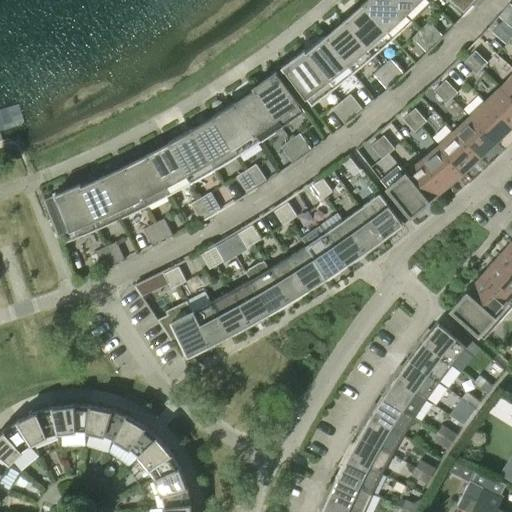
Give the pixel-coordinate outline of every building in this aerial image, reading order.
[(413,21),(392,0),(366,0),(362,4),(394,39),(413,21)] [(429,0),(392,0),(413,21),(432,3),(429,0)] [(471,4),(466,0),(449,0),(450,0),(464,13),(471,4)] [(362,4),(343,21),(374,56),(394,39),(362,4)] [(498,26),(511,38),(511,36),(511,27),(503,20),(498,26)] [(343,21),(324,37),(354,73),(374,56),(343,21)] [(421,30),(434,43),(442,35),(429,22),(421,30)] [(511,38),(498,26),(493,32),(506,44),(511,38)] [(434,43),(421,30),(412,38),(426,51),(434,43)] [(324,37),(306,51),(304,53),(333,90),(354,73),(324,37)] [(304,53),(306,51),(304,50),(281,67),(283,69),(284,69),(311,107),(333,90),(304,53)] [(469,56),(482,68),(487,63),(475,51),(469,56)] [(482,68),(469,56),(464,62),(476,74),(482,68)] [(382,67),(394,80),(403,73),(391,59),(382,67)] [(394,80),(382,67),(373,74),(386,88),(394,80)] [(255,89),(282,128),(304,112),(277,74),(276,71),(252,87),(254,89),(255,89)] [(511,73),(500,86),(511,97),(511,73)] [(446,80),(440,85),(452,98),(458,92),(446,80)] [(452,98),(440,85),(434,91),(446,103),(452,98)] [(511,97),(500,86),(485,101),(510,128),(511,126),(511,97)] [(255,89),(254,89),(234,103),(260,142),(282,128),(255,89)] [(350,94),(341,101),(353,116),(362,108),(350,94)] [(353,116),(341,101),(332,108),(344,123),(353,116)] [(485,101),(469,116),(494,143),(510,128),(485,101)] [(234,103),(213,116),(238,156),(260,142),(234,103)] [(409,113),(420,126),(427,121),(415,108),(409,113)] [(420,126),(409,113),(403,119),(414,132),(420,126)] [(238,156),(213,116),(191,129),(215,170),(238,156)] [(469,116),(453,131),(479,158),(494,143),(469,116)] [(215,170),(191,129),(170,142),(192,183),(215,170)] [(453,131),(438,146),(462,174),(479,158),(453,131)] [(300,133),(290,140),(301,155),(311,148),(300,133)] [(384,135),(377,140),(388,154),(394,149),(384,135)] [(301,155),(290,140),(281,147),(292,162),(301,155)] [(388,154),(377,140),(371,145),(382,159),(388,154)] [(192,183),(170,142),(147,154),(169,195),(192,183)] [(438,146),(421,159),(444,188),(462,174),(438,146)] [(147,154),(125,165),(146,207),(169,195),(147,154)] [(353,176),(360,171),(350,157),(343,162),(353,176)] [(421,159),(405,173),(428,202),(444,188),(421,159)] [(246,170),(256,186),(266,179),(256,164),(246,170)] [(125,165),(102,176),(122,219),(146,207),(125,165)] [(428,202),(405,173),(398,165),(380,180),(409,215),(408,216),(409,217),(428,202)] [(256,186),(246,170),(236,176),(247,192),(256,186)] [(102,176),(81,185),(79,186),(98,229),(122,219),(102,176)] [(316,183),(326,196),(332,192),(323,178),(316,183)] [(79,186),(81,185),(80,183),(54,194),(55,196),(44,200),(61,244),(74,240),(98,229),(79,186)] [(326,196),(316,183),(309,187),(319,201),(326,196)] [(201,198),(210,214),(220,208),(211,192),(201,198)] [(360,207),(383,238),(402,223),(400,220),(379,193),(360,207)] [(210,214),(201,198),(191,204),(200,220),(210,214)] [(281,206),(290,221),(297,216),(288,202),(281,206)] [(290,221),(281,206),(274,211),(283,225),(290,221)] [(360,207),(343,220),(365,251),(383,238),(360,207)] [(154,223),(162,240),(173,235),(164,218),(154,223)] [(343,220),(324,233),(346,264),(365,251),(343,220)] [(162,240),(154,223),(143,228),(152,245),(162,240)] [(245,229),(254,243),(261,239),(252,225),(245,229)] [(301,238),(306,245),(327,277),(346,264),(324,233),(320,226),(301,238)] [(254,243),(245,229),(238,233),(246,248),(254,243)] [(106,246),(113,263),(124,259),(116,242),(106,246)] [(511,247),(509,244),(494,260),(511,276),(511,247)] [(306,245),(288,257),(308,289),(327,277),(306,245)] [(113,263),(106,246),(95,251),(103,268),(113,263)] [(216,246),(208,250),(216,265),(224,261),(216,246)] [(216,265),(208,250),(201,254),(209,269),(216,265)] [(288,257),(269,269),(288,301),(308,289),(288,257)] [(511,276),(494,260),(480,277),(507,301),(508,300),(511,296),(511,276)] [(171,270),(179,285),(186,281),(178,266),(171,270)] [(269,269),(250,280),(269,313),(288,301),(269,269)] [(179,285),(171,270),(163,274),(171,289),(179,285)] [(480,277),(450,310),(451,311),(451,310),(477,333),(476,334),(477,335),(478,334),(484,339),(511,307),(511,303),(508,300),(507,301),(480,277)] [(269,313),(250,280),(231,291),(249,324),(269,313)] [(231,291),(211,301),(229,335),(249,324),(231,291)] [(229,335),(211,301),(192,311),(209,345),(229,335)] [(209,345),(192,311),(171,322),(186,353),(185,353),(187,356),(209,345)] [(422,341),(452,365),(466,347),(440,325),(440,324),(438,322),(422,341)] [(452,365),(422,341),(408,359),(439,382),(452,365)] [(439,382),(408,359),(395,377),(426,399),(439,382)] [(487,393),(493,386),(479,375),(474,382),(487,393)] [(426,399),(395,377),(382,396),(414,417),(426,399)] [(461,398),(475,409),(480,402),(467,392),(461,398)] [(382,396),(370,416),(403,435),(414,417),(382,396)] [(475,409),(461,398),(456,405),(470,415),(475,409)] [(72,404),(57,406),(62,432),(73,431),(87,431),(88,404),(72,404)] [(90,405),(88,404),(87,431),(101,434),(114,439),(123,414),(109,408),(90,405)] [(62,432),(57,406),(53,406),(35,412),(20,419),(34,442),(45,437),(58,433),(62,432)] [(123,414),(114,439),(129,447),(139,457),(140,459),(159,439),(157,437),(143,425),(127,415),(123,414)] [(403,435),(370,416),(359,435),(392,454),(403,435)] [(0,433),(0,454),(9,462),(10,462),(20,452),(32,443),(34,442),(20,419),(18,420),(2,431),(0,433)] [(442,425),(438,432),(452,442),(456,434),(442,425)] [(452,442),(438,432),(433,439),(447,449),(452,442)] [(359,435),(348,455),(381,473),(392,454),(359,435)] [(159,439),(140,459),(148,467),(155,480),(155,481),(179,468),(170,452),(159,439)] [(0,476),(1,474),(9,462),(0,454),(0,476)] [(348,455),(337,476),(371,492),(381,473),(348,455)] [(454,459),(450,470),(471,478),(475,467),(454,459)] [(416,467),(431,476),(435,469),(420,460),(416,467)] [(431,476),(416,467),(412,475),(427,483),(431,476)] [(186,485),(179,468),(155,481),(160,493),(163,507),(163,510),(190,507),(190,504),(186,485)] [(503,511),(496,508),(502,496),(500,495),(505,484),(477,470),(471,481),(469,480),(456,507),(465,511),(503,511)] [(337,476),(327,497),(361,511),(362,511),(371,492),(337,476)] [(361,511),(327,497),(321,511),(361,511)] [(405,500),(402,507),(411,511),(418,511),(421,507),(405,500)]
